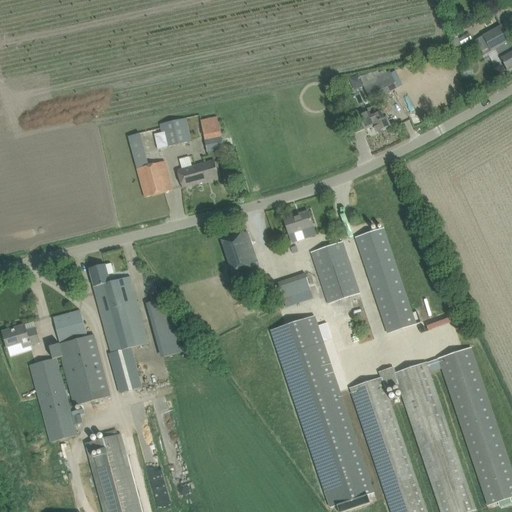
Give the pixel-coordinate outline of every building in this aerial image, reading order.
[(499,15),(496,9),(487,15),(491,20),(499,15)] [(475,40),(479,47),(483,56),(495,49),(499,57),(507,71),(511,68),(511,43),(502,25),(482,36),(475,40)] [(385,72),(362,83),(363,86),(369,100),(384,94),(397,88),(389,70),(385,72)] [(390,126),(386,117),(379,104),(367,109),(368,113),(359,117),(351,121),(356,133),(364,129),(365,130),(374,125),(377,132),(390,126)] [(224,148),(222,138),(217,117),(200,121),(205,142),(207,152),(224,148)] [(162,133),(154,135),(158,150),(191,142),(185,119),(160,124),(162,133)] [(170,181),(165,162),(137,169),(145,198),(173,190),(170,181)] [(178,172),(182,188),(217,178),(213,163),(191,169),(191,166),(187,167),(188,170),(178,172)] [(284,220),(292,243),(316,235),(308,212),(284,220)] [(356,238),(359,247),(388,334),(416,324),(383,229),(356,238)] [(221,240),(224,250),(233,274),(258,265),(247,232),(221,240)] [(311,253),(314,263),(328,305),(360,295),(343,242),(311,253)] [(89,270),(93,287),(110,282),(105,265),(89,270)] [(278,283),(281,293),(286,308),(314,298),(311,291),(305,274),(278,283)] [(93,287),(111,355),(131,349),(148,344),(133,287),(130,277),(110,282),(93,287)] [(167,299),(149,303),(153,319),(171,314),(167,299)] [(60,342),(87,335),(81,312),(53,319),(60,342)] [(332,339),(327,324),(318,327),(314,316),(271,331),(331,508),(337,506),(338,511),(343,511),(370,503),(367,495),(373,493),(323,342),(332,339)] [(24,326),(2,332),(5,342),(7,348),(9,357),(31,350),(30,346),(39,343),(38,338),(35,328),(26,331),(24,326)] [(94,335),(50,347),(53,359),(56,358),(61,357),(74,406),(110,397),(94,335)] [(438,358),(441,369),(487,506),(511,497),(511,468),(471,347),(438,358)] [(131,349),(111,355),(109,355),(120,394),(142,387),(131,349)] [(56,358),(53,359),(30,365),(51,443),(77,436),(74,425),(72,417),(69,408),(56,358)] [(438,358),(427,362),(430,372),(441,369),(438,358)] [(427,362),(396,372),(394,373),(397,384),(439,511),(468,511),(476,509),(430,372),(427,362)] [(379,372),(381,377),(382,377),(386,388),(397,384),(394,373),(396,372),(395,367),(379,372)] [(382,377),(381,377),(350,388),(390,511),(427,511),(386,388),(382,377)] [(80,415),(72,417),(74,425),(82,423),(80,415)] [(117,436),(116,430),(102,434),(104,440),(117,436)] [(141,511),(121,435),(86,444),(104,511),(141,511)]
